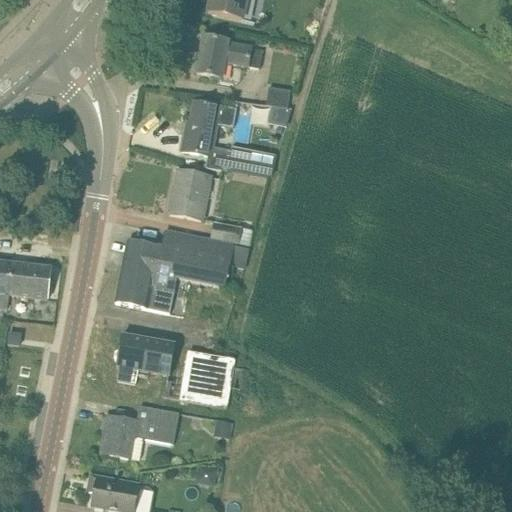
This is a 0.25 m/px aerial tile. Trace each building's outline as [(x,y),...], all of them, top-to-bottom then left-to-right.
[(210,0),(208,15),(242,22),(247,0),(210,0)] [(228,43),(223,42),(203,39),(197,75),(221,80),(224,64),(247,68),(260,71),(263,52),(251,49),(228,45),(228,43)] [(269,89),(266,105),(287,109),(290,93),(269,89)] [(237,112),(195,104),(189,135),(186,134),(182,153),(211,158),(217,127),(233,130),(237,112)] [(228,169),(272,176),(276,157),(277,152),(259,148),(257,153),(232,148),(228,169)] [(201,223),(210,179),(178,173),(170,216),(201,223)] [(253,233),(241,230),(213,225),(211,241),(239,246),(249,248),(253,233)] [(248,251),(185,237),(165,233),(162,249),(128,242),(115,305),(170,316),(177,281),(194,284),(225,290),(230,268),(244,271),(248,251)] [(51,269),(0,263),(0,310),(7,311),(8,298),(21,298),(48,301),(51,269)] [(8,346),(19,347),(21,336),(9,334),(8,346)] [(119,369),(117,383),(125,384),(136,386),(138,372),(169,377),(174,347),(123,338),(117,368),(119,369)] [(187,362),(180,402),(227,411),(230,394),(230,390),(240,391),(243,372),(234,370),(234,368),(235,362),(188,354),(187,362)] [(129,460),(133,440),(174,447),(180,416),(140,408),(137,423),(107,418),(105,430),(107,430),(102,455),(122,459),(129,460)] [(91,478),(89,494),(94,495),(91,508),(111,511),(113,511),(150,511),(154,495),(149,489),(140,487),(111,481),(91,478)]
